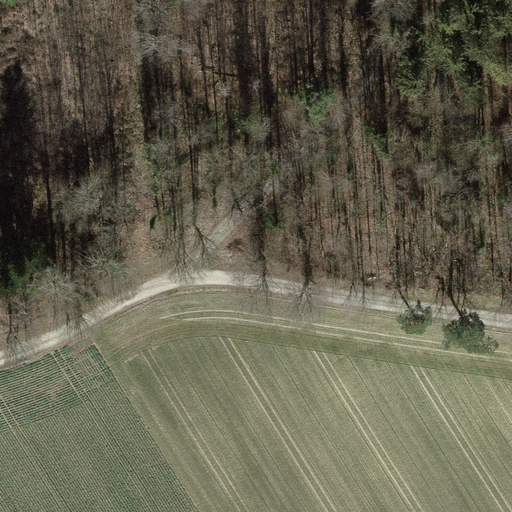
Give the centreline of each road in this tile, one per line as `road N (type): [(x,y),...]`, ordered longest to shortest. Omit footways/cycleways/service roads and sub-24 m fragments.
road 1 (track): [(0,360),(190,276),(246,277),(511,325)]
road 2 (track): [(407,0),(381,64),(247,189),(190,276)]
